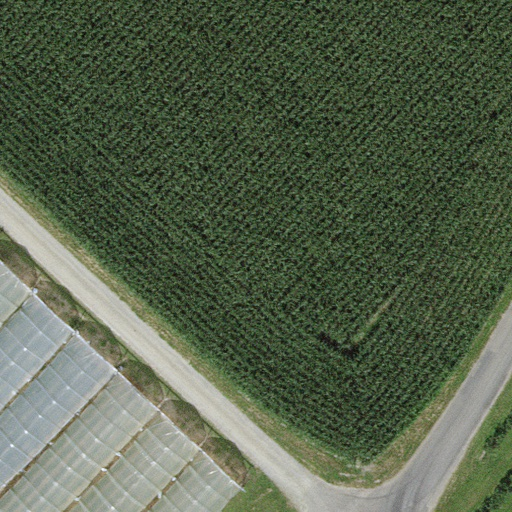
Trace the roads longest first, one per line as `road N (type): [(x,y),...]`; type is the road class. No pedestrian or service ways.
road 1 (track): [(328,511),(0,211)]
road 2 (track): [(396,511),(511,337)]
